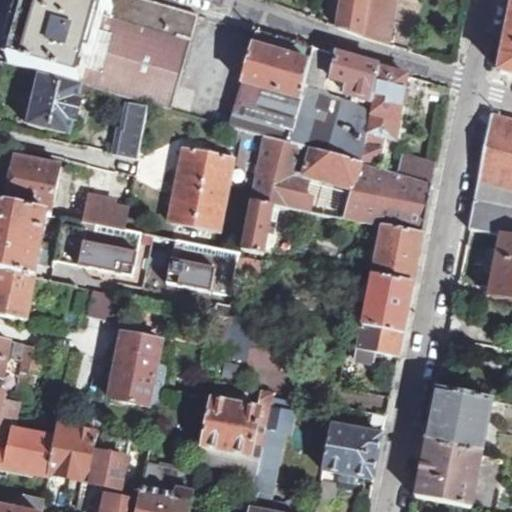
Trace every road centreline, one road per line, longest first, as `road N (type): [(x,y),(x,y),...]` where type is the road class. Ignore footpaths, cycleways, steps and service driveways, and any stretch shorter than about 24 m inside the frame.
road 1 (residential): [(391,511),(474,86)]
road 2 (residential): [(205,0),(474,86)]
